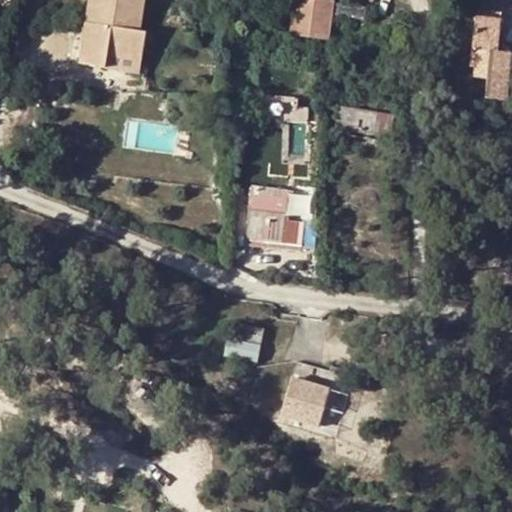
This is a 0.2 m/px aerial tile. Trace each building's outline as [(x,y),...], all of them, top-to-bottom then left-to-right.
[(89,0),(80,63),(104,66),(110,27),(138,31),(141,0),(89,0)] [(330,2),(314,0),(296,0),(292,31),(325,36),(330,2)] [(504,98),(509,53),(497,51),(501,12),(475,9),(468,75),(485,76),(484,97),(504,98)] [(137,71),(143,31),(138,31),(110,27),(104,66),(137,71)] [(269,119),(273,102),(239,94),(233,113),(269,119)] [(462,118),(463,106),(439,105),(439,117),(462,118)] [(386,134),(389,113),(337,106),(333,126),(386,134)] [(305,119),(306,107),(287,107),(286,118),(305,119)] [(368,147),(370,137),(343,133),(341,144),(368,147)] [(317,242),(316,185),(294,185),(294,216),(304,216),(304,242),(317,242)] [(284,191),(251,187),(249,203),(282,208),(284,191)] [(297,244),(299,222),(286,221),(280,220),(282,208),(249,203),(245,236),(297,244)] [(297,244),(245,236),(245,244),(295,251),(297,244)] [(235,339),(261,345),(264,331),(238,325),(235,339)] [(317,425),(328,388),(291,378),(284,403),(297,406),(293,418),(317,425)]
